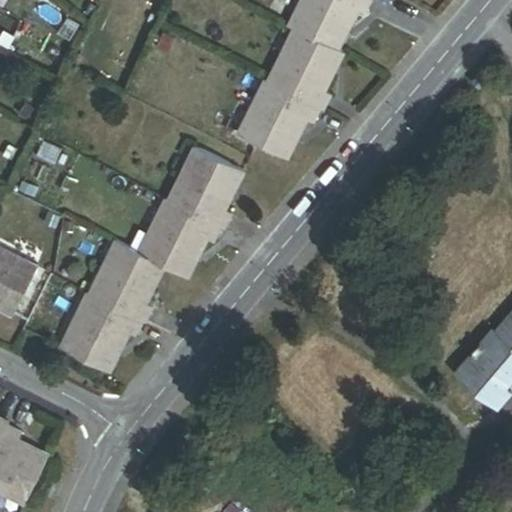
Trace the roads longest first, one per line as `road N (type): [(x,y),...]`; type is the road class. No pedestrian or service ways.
road 1 (residential): [(121,431),(496,0)]
road 2 (track): [(511,412),(457,449),(426,486),(418,511)]
road 3 (residential): [(121,431),(0,368)]
